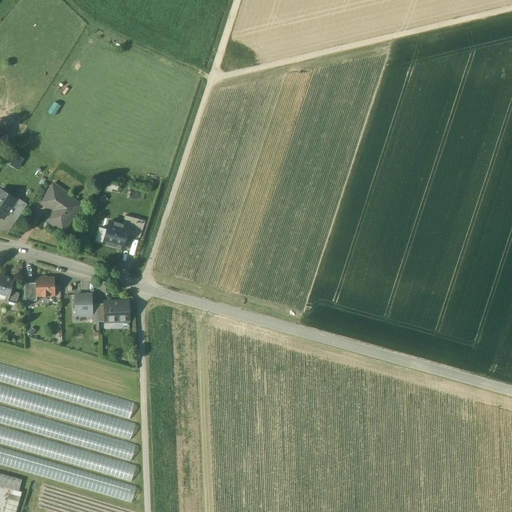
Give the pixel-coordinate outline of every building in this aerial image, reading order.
[(17,168),(21,157),(11,154),(7,165),(17,168)] [(53,183),(45,196),(53,201),(61,188),(53,183)] [(83,203),(61,188),(53,201),(56,203),(51,211),(45,220),(63,232),(83,203)] [(0,215),(4,218),(8,213),(16,200),(0,190),(0,215)] [(53,201),(45,196),(40,203),(51,211),(56,203),(53,201)] [(27,204),(17,198),(16,200),(8,213),(17,219),(27,204)] [(126,215),(123,224),(130,226),(128,235),(141,238),(146,220),(126,215)] [(123,224),(109,221),(103,243),(124,249),(128,235),(130,226),(123,224)] [(14,279),(0,275),(0,292),(7,294),(10,295),(11,291),(14,279)] [(54,278),(36,278),(36,283),(37,296),(55,295),(54,278)] [(36,283),(24,283),(25,301),(37,301),(37,296),(36,283)] [(19,293),(11,291),(10,295),(10,297),(9,297),(8,301),(17,303),(19,293)] [(92,305),(92,294),(75,295),(76,315),(92,314),(92,305)] [(128,301),(104,302),(104,304),(105,322),(129,321),(128,301)] [(134,399),(0,364),(0,381),(130,415),(134,399)] [(0,454),(9,457),(0,461),(0,465),(131,499),(134,488),(61,469),(56,460),(131,479),(135,462),(130,461),(135,441),(130,439),(134,422),(117,418),(115,414),(0,384),(0,454)] [(1,511),(14,511),(22,478),(0,472),(0,498),(5,499),(1,511)]
